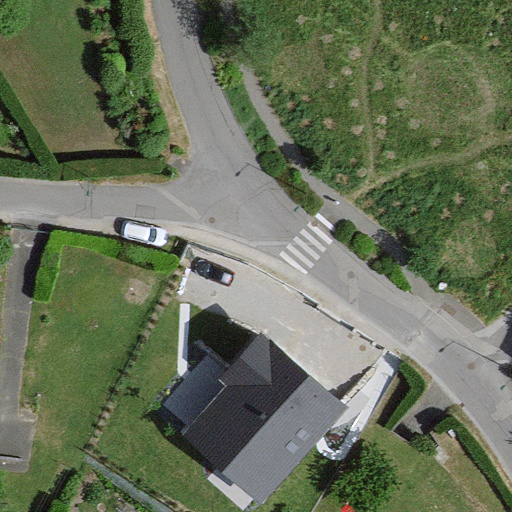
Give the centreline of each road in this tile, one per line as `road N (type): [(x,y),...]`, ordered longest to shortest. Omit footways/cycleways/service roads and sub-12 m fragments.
road 1 (residential): [(271,211),(308,248),(484,379),(511,420)]
road 2 (residential): [(271,211),(0,196)]
road 3 (residential): [(175,0),(204,108),(271,211)]
